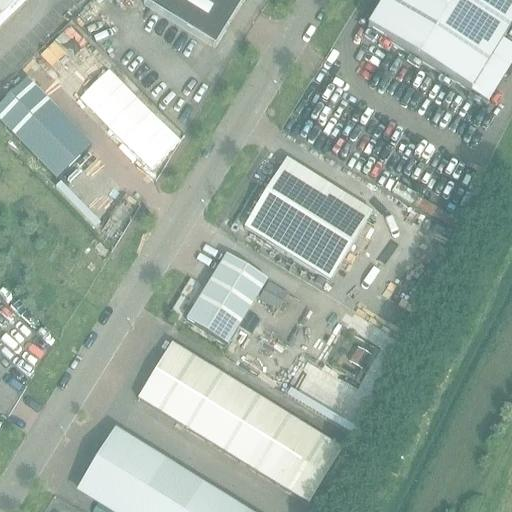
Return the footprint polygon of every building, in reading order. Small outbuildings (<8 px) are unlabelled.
[(0,0),(0,24),(25,0),(0,0)] [(244,0),(144,0),(142,4),(214,48),(244,0)] [(470,93),(511,24),(511,0),(384,0),(367,29),(470,93)] [(111,73),(81,103),(154,177),(185,146),(111,73)] [(26,80),(0,105),(0,123),(20,144),(53,111),(55,110),(26,80)] [(53,111),(20,144),(59,184),(92,151),(53,111)] [(371,214),(286,161),(243,229),(329,283),(371,214)] [(186,321),(226,347),(266,282),(225,257),(186,321)] [(342,450),(217,374),(171,345),(137,400),(308,505),(342,450)] [(82,490),(117,511),(233,511),(114,438),(82,490)]
